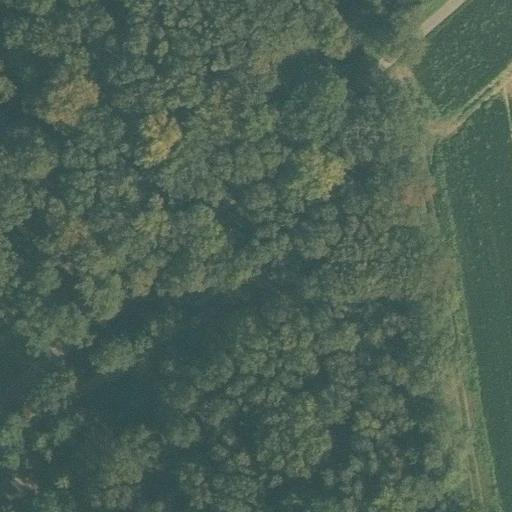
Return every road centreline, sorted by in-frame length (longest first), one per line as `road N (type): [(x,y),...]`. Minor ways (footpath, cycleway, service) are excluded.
road 1 (track): [(0,400),(274,158)]
road 2 (track): [(334,511),(274,158)]
road 3 (track): [(274,158),(456,0)]
